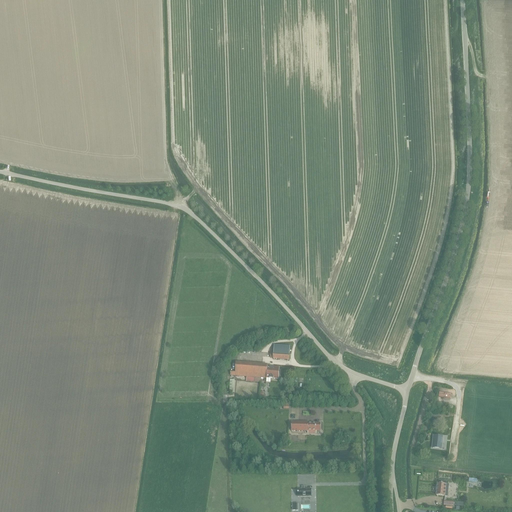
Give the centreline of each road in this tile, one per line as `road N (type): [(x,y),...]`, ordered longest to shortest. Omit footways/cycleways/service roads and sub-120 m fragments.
road 1 (unclassified): [(0,172),(180,207),(333,361),(407,390)]
road 2 (unclassified): [(407,390),(469,187),(462,0)]
